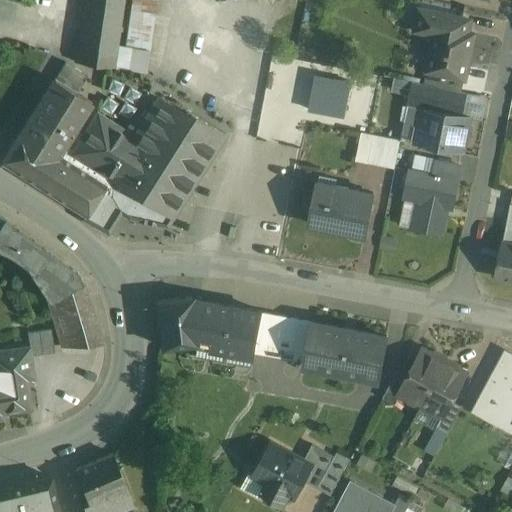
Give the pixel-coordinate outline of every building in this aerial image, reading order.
[(124,0),(83,0),(75,63),(114,68),(124,0)] [(157,0),(132,0),(127,39),(151,42),(157,0)] [(463,18),(420,9),(415,31),(438,36),(431,70),(426,69),(426,71),(427,72),(464,79),(465,80),(475,34),(460,31),(463,18)] [(87,76),(65,63),(55,79),(77,93),(87,76)] [(464,79),(427,72),(425,83),(462,91),(464,79)] [(350,82),(316,76),(309,109),(343,116),(350,82)] [(54,79),(21,132),(52,152),(54,149),(57,151),(61,150),(91,102),(77,93),(55,79),(54,79)] [(429,85),(412,82),(408,105),(423,108),(424,108),(429,85)] [(462,91),(429,85),(424,108),(461,116),(466,92),(462,91)] [(159,98),(143,123),(135,118),(126,132),(98,114),(68,162),(92,177),(108,187),(121,210),(120,211),(128,216),(166,225),(224,135),(190,114),(188,117),(159,98)] [(424,108),(423,108),(416,142),(463,151),(470,118),(461,116),(424,108)] [(21,132),(21,133),(2,163),(84,216),(82,219),(107,233),(120,211),(121,210),(108,187),(92,177),(68,162),(52,152),(21,132)] [(356,161),(368,163),(374,135),(362,133),(356,161)] [(400,141),(374,135),(368,163),(395,168),(400,141)] [(435,162),(415,158),(412,170),(433,175),(435,162)] [(460,167),(435,162),(433,175),(458,180),(460,167)] [(412,170),(411,170),(405,198),(406,198),(423,202),(418,229),(443,234),(448,209),(452,209),(458,180),(433,175),(412,170)] [(373,194),(318,183),(310,224),(334,229),(336,223),(364,228),(363,235),(365,235),(373,194)] [(423,202),(406,198),(401,225),(418,229),(423,202)] [(511,220),(508,220),(503,243),(511,245),(511,220)] [(77,274),(5,222),(0,229),(0,252),(9,256),(27,269),(48,301),(81,283),(77,274)] [(511,245),(503,243),(502,243),(495,277),(511,279),(511,245)] [(81,283),(48,301),(62,348),(102,345),(87,297),(81,283)] [(192,297),(157,301),(158,307),(162,342),(161,342),(162,347),(196,344),(192,299),(192,297)] [(262,312),(192,299),(196,344),(255,354),(255,353),(262,313),(262,312)] [(289,317),(262,313),(255,353),(282,358),(289,317)] [(313,322),(290,318),(290,317),(289,317),(282,358),(305,362),(313,322)] [(387,336),(313,322),(305,362),(305,366),(379,380),(387,336)] [(51,329),(28,333),(31,356),(55,353),(51,329)] [(29,347),(5,351),(6,357),(0,357),(0,418),(1,419),(0,414),(30,410),(26,380),(34,378),(31,356),(29,347)] [(407,377),(399,393),(400,394),(412,400),(414,396),(423,401),(445,361),(444,360),(444,361),(435,356),(422,349),(407,377)] [(511,354),(506,351),(477,404),(511,422),(511,354)] [(445,361),(423,401),(432,405),(430,410),(442,416),(443,416),(452,400),(467,372),(454,366),(445,362),(445,361)] [(397,372),(383,398),(394,404),(400,394),(399,393),(407,377),(397,372)] [(462,406),(452,400),(443,416),(442,416),(437,426),(448,432),(462,406)] [(304,460),(271,443),(253,476),(267,484),(261,493),(284,505),(289,495),(294,498),(304,481),(312,464),(304,460)] [(334,456),(312,445),(304,460),(312,464),(304,481),(317,488),(334,456)] [(113,453),(75,469),(88,503),(91,511),(115,511),(132,504),(125,487),(126,487),(113,453)] [(0,511),(59,511),(51,477),(25,484),(25,486),(14,489),(14,487),(0,489),(0,511)] [(395,505),(352,482),(335,511),(391,511),(401,496),(400,495),(395,505)] [(401,496),(391,511),(405,511),(411,501),(401,496)] [(421,511),(424,508),(411,501),(405,511),(421,511)]
